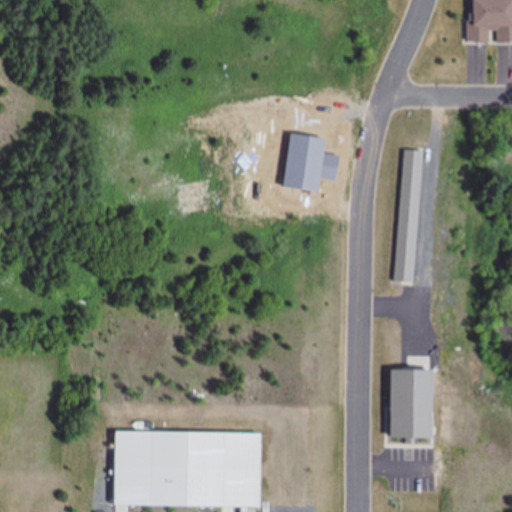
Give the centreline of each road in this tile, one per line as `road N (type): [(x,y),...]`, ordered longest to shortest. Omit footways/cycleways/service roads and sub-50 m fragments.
road 1 (residential): [(360,511),(364,183),(428,0)]
road 2 (residential): [(388,98),(511,98)]
